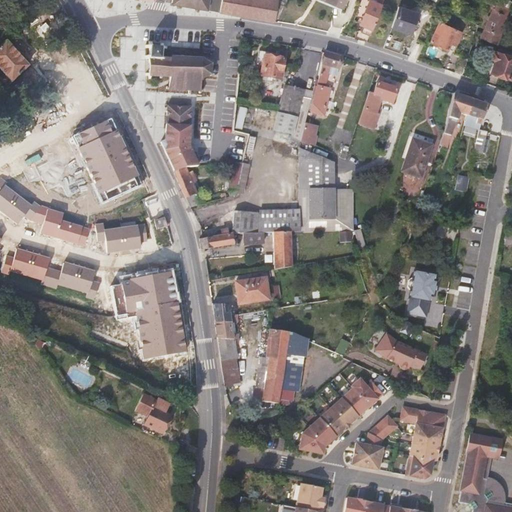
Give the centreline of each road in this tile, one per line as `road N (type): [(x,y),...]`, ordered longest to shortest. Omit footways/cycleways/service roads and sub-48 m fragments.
road 1 (residential): [(152,18),(341,45),(511,104)]
road 2 (tertiary): [(189,255),(185,226),(93,32)]
road 3 (residential): [(189,255),(111,264),(0,224)]
road 4 (tertiary): [(211,445),(209,372),(189,255)]
road 5 (residential): [(458,412),(394,400),(340,448),(332,472)]
road 6 (residential): [(494,211),(469,357)]
